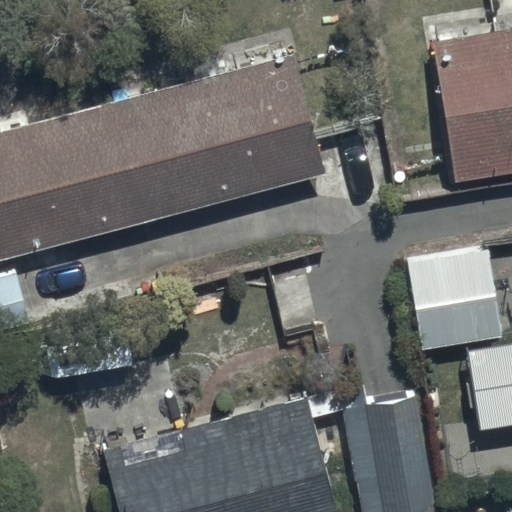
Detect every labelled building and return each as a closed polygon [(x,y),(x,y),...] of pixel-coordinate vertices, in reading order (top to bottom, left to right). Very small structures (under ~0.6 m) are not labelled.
[(511,3),(427,17),(449,160),(511,149),(511,3)] [(0,108),(0,239),(320,154),(287,33),(0,108)] [(484,232),(403,245),(416,332),(497,320),(484,232)] [(0,316),(27,310),(12,254),(0,256),(0,316)] [(290,511),(334,500),(301,376),(174,409),(179,428),(102,449),(118,511),(290,511)] [(433,494),(410,379),(338,393),(361,508),(433,494)] [(511,511),(511,473),(460,480),(465,511),(511,511)]
